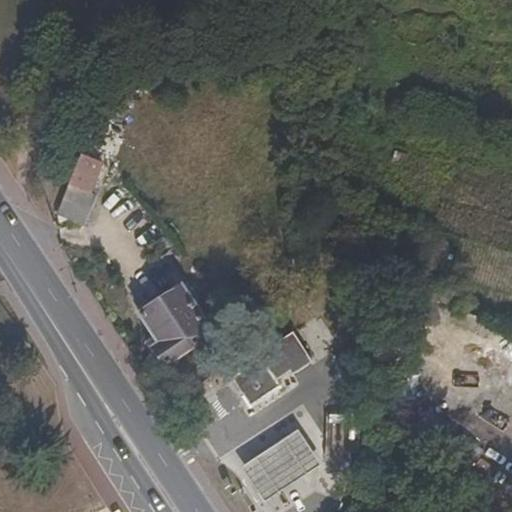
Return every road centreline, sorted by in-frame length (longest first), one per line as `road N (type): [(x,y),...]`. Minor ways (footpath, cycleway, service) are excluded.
road 1 (secondary): [(197,511),(35,285)]
road 2 (secondary): [(35,285),(164,511)]
